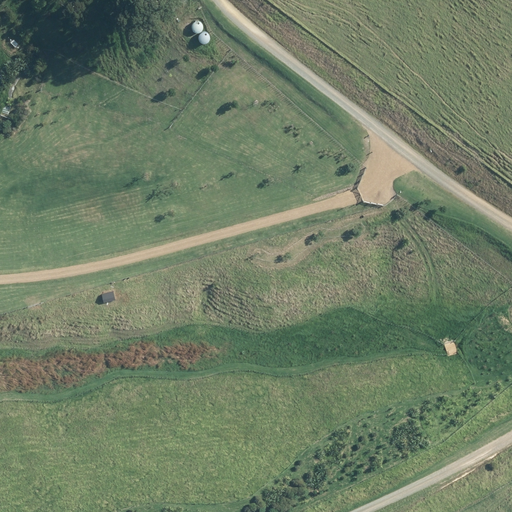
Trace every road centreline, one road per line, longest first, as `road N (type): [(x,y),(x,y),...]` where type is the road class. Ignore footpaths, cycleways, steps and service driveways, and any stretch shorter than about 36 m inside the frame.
road 1 (unclassified): [(221,0),(290,62),(511,226)]
road 2 (unclassified): [(511,433),(363,511)]
